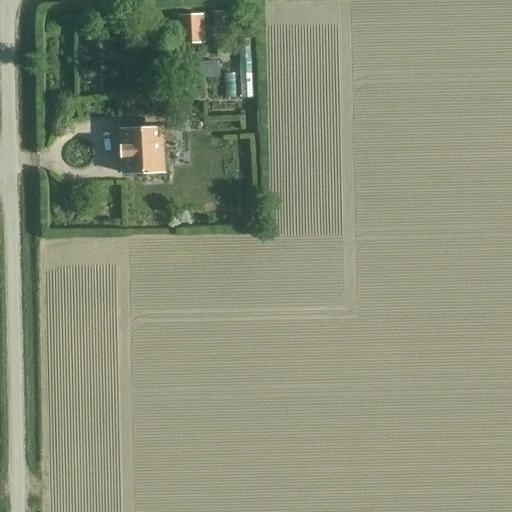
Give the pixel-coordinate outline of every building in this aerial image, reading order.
[(231,11),(213,12),(214,28),(232,28),(231,11)] [(178,17),(179,44),(204,43),(202,16),(178,17)] [(204,63),(189,64),(189,79),(204,79),(204,63)] [(191,99),(204,98),(202,79),(189,80),(191,99)] [(163,148),(176,147),(175,129),(162,129),(120,131),(122,174),(164,172),(163,148)]
